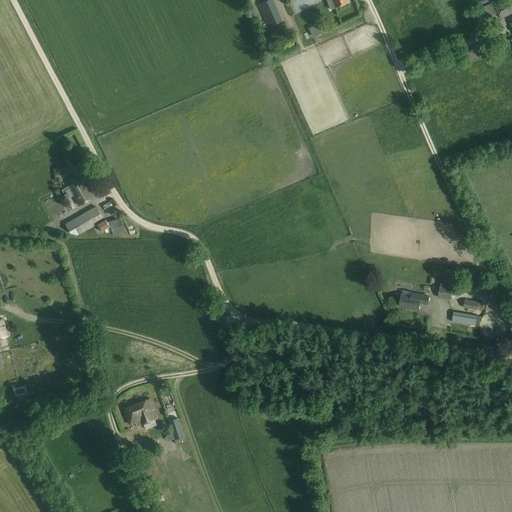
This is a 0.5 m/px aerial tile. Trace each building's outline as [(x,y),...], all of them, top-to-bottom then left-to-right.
[(296,11),(317,4),(315,0),(300,0),(293,3),(296,11)] [(326,0),(330,9),(335,7),(347,2),(346,0),(326,0)] [(511,0),(505,0),(495,5),(501,18),(511,12),(511,0)] [(269,29),(281,23),(271,1),(259,7),(269,29)] [(79,171),(78,168),(71,157),(65,160),(68,166),(70,165),(74,174),(79,171)] [(79,205),(95,196),(84,177),(62,190),(67,198),(73,195),(79,205)] [(77,235),(104,220),(96,206),(65,224),(71,233),(77,235)] [(471,291),(468,282),(467,281),(456,285),(457,287),(452,288),(453,287),(441,285),(438,297),(450,299),(451,295),(459,293),(459,295),(471,291)] [(429,296),(412,293),(411,296),(402,294),(400,306),(419,309),(420,300),(428,302),(429,296)] [(453,309),(463,309),(463,297),(453,298),(453,309)] [(463,307),(477,310),(478,302),(465,300),(463,307)] [(475,325),(476,318),(453,314),(452,321),(475,325)] [(150,399),(124,408),(129,424),(135,422),(136,426),(140,425),(143,424),(145,429),(156,426),(154,420),(157,419),(153,410),(154,409),(150,399)] [(183,436),(177,418),(168,421),(174,439),(183,436)] [(136,461),(145,457),(140,444),(131,448),(136,461)]
